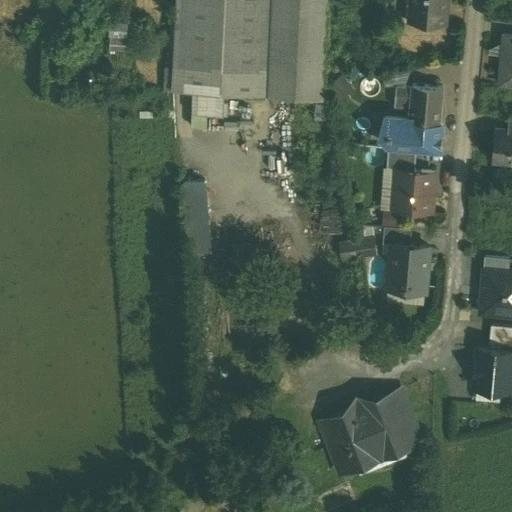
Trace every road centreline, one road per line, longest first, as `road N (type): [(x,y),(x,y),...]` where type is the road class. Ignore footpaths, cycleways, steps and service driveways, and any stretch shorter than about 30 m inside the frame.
road 1 (residential): [(475,0),(444,330),(282,398)]
road 2 (track): [(0,507),(282,398)]
